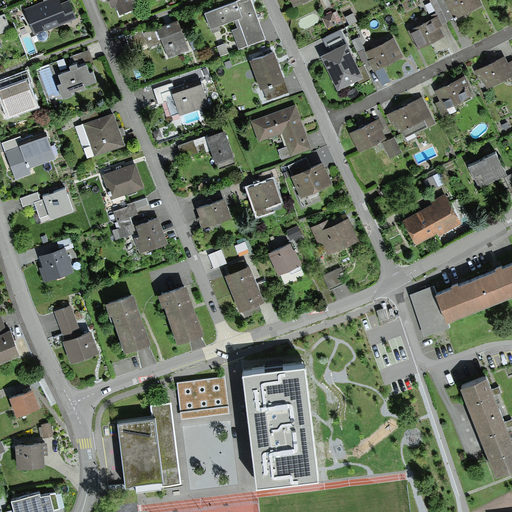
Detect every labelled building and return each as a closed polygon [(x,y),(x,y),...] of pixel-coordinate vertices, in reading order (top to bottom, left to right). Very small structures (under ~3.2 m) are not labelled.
[(46,0),(24,9),(35,35),(37,35),(46,31),(77,18),(70,0),(61,4),(59,0),(46,0)] [(110,0),(118,16),(133,9),(129,0),(110,0)] [(264,39),(249,0),(238,0),(204,13),(209,28),(234,19),(237,28),(231,30),(238,48),(264,39)] [(431,16),(433,19),(438,16),(443,26),(449,23),(448,20),(437,0),(429,0),(436,13),(431,16)] [(445,1),(447,0),(446,0),(437,0),(448,20),(453,17),(445,1)] [(447,0),(445,1),(453,17),(457,16),(458,18),(483,5),(480,0),(447,0)] [(336,12),(323,18),(328,28),(341,22),(336,12)] [(0,15),(0,33),(11,30),(4,14),(0,15)] [(354,14),(346,18),(350,25),(358,21),(354,14)] [(408,31),(418,50),(445,36),(440,27),(443,26),(438,16),(433,19),(408,31)] [(187,54),(177,22),(156,29),(166,61),(187,54)] [(322,39),(329,52),(346,44),(347,46),(349,45),(342,30),(322,39)] [(46,31),(37,35),(38,38),(39,39),(41,41),(43,41),(45,41),(46,40),(48,38),(48,36),(47,34),(46,31)] [(359,38),(352,41),(363,63),(368,61),(364,53),(366,52),(359,38)] [(374,71),(375,71),(383,67),(403,57),(394,38),(366,52),(364,53),(368,61),(374,71)] [(347,46),(346,44),(329,52),(321,57),(338,91),(358,81),(360,84),(371,78),(364,65),(358,68),(347,46)] [(57,86),(63,99),(72,96),(72,94),(85,88),(85,87),(97,82),(93,72),(90,73),(87,65),(93,62),(89,51),(71,58),(74,66),(70,68),(71,71),(59,76),(62,84),(57,86)] [(274,53),(250,62),(261,89),(263,88),(284,80),(274,53)] [(505,56),(475,71),(480,81),(483,79),(487,89),(511,77),(511,79),(511,60),(508,63),(505,56)] [(383,67),(375,71),(382,86),(390,82),(383,67)] [(27,71),(0,80),(0,104),(3,103),(8,117),(36,107),(27,83),(30,81),(27,71)] [(435,91),(440,101),(436,102),(442,116),(449,113),(447,110),(471,98),(466,88),(469,86),(464,77),(435,91)] [(289,93),(284,80),(263,88),(267,100),(289,93)] [(208,107),(200,84),(171,93),(179,116),(208,107)] [(423,97),(387,115),(391,124),(393,123),(398,133),(402,131),(406,139),(436,124),(423,97)] [(311,148),(296,106),(252,121),(260,142),(283,133),(288,146),(279,150),(282,159),(311,148)] [(80,114),(83,123),(100,118),(97,109),(80,114)] [(125,145),(114,113),(100,118),(83,123),(94,156),(125,145)] [(350,134),(359,153),(386,139),(381,129),(384,128),(379,119),(350,134)] [(45,129),(18,139),(15,130),(0,135),(0,143),(13,180),(29,174),(26,164),(54,154),(45,129)] [(208,135),(178,145),(184,160),(210,150),(217,170),(236,163),(224,131),(209,137),(208,135)] [(395,137),(383,143),(390,158),(402,152),(395,137)] [(494,153),(467,166),(478,188),(505,175),(494,153)] [(289,166),(293,176),(311,168),(306,158),(289,166)] [(291,177),(300,199),(333,184),(323,163),(311,168),(293,176),(291,177)] [(102,175),(111,200),(145,188),(136,164),(102,175)] [(442,172),(426,180),(432,191),(447,183),(442,172)] [(274,178),(248,187),(258,217),(276,211),(274,206),(283,203),(274,178)] [(75,205),(65,180),(32,194),(41,218),(75,205)] [(402,221),(415,246),(437,233),(439,237),(462,225),(446,194),(430,204),(431,205),(402,221)] [(149,205),(146,198),(127,204),(128,207),(114,211),(117,222),(131,217),(138,214),(136,209),(149,205)] [(195,208),(203,229),(231,219),(224,198),(195,208)] [(137,233),(131,217),(117,222),(119,228),(112,230),(115,241),(137,233)] [(158,218),(136,226),(140,237),(135,238),(140,252),(167,243),(158,218)] [(328,221),(311,228),(320,248),(325,246),(329,254),(360,241),(349,218),(331,226),(328,221)] [(298,226),(286,231),(290,240),(302,235),(298,226)] [(243,258),(253,254),(247,241),(237,246),(243,258)] [(290,243),(268,253),(278,276),(289,271),(291,275),(302,269),(300,266),(302,265),(295,250),(294,250),(290,243)] [(33,258),(40,282),(71,273),(64,249),(33,258)] [(221,250),(209,255),(214,268),(226,263),(221,250)] [(511,262),(493,270),(504,299),(511,296),(511,262)] [(250,267),(225,277),(232,293),(256,284),(250,267)] [(341,268),(324,276),(330,290),(348,282),(341,268)] [(493,270),(465,282),(476,310),(504,299),(493,270)] [(446,322),(476,310),(465,282),(435,294),(446,322)] [(264,302),(256,284),(232,293),(240,312),(243,311),(259,304),(264,302)] [(186,285),(158,294),(163,308),(165,307),(177,344),(203,336),(186,285)] [(432,287),(410,295),(425,337),(448,328),(446,322),(435,294),(432,287)] [(133,295),(105,304),(109,317),(111,318),(123,353),(149,345),(133,295)] [(259,304),(243,311),(245,317),(262,311),(259,304)] [(54,312),(66,342),(82,336),(71,306),(54,312)] [(388,320),(384,308),(377,310),(381,322),(388,320)] [(0,317),(0,362),(0,364),(20,356),(11,332),(7,333),(1,317),(0,317)] [(63,343),(72,365),(99,354),(91,333),(82,336),(66,342),(63,343)] [(257,483),(319,476),(305,362),(243,370),(257,483)] [(459,387),(471,416),(498,405),(486,376),(459,387)] [(232,415),(228,377),(179,383),(184,420),(232,415)] [(32,390),(9,399),(17,418),(39,409),(32,390)] [(162,481),(163,485),(182,483),(172,401),(150,404),(152,418),(117,422),(125,485),(162,481)] [(471,416),(482,445),(510,434),(498,405),(471,416)] [(53,436),(50,423),(41,425),(41,427),(39,428),(41,439),(53,436)] [(511,468),(511,439),(510,434),(482,445),(495,475),(511,468)] [(47,443),(15,446),(17,470),(45,468),(44,456),(48,455),(47,443)] [(40,494),(11,502),(13,511),(54,511),(54,510),(60,509),(55,493),(41,497),(40,494)]
